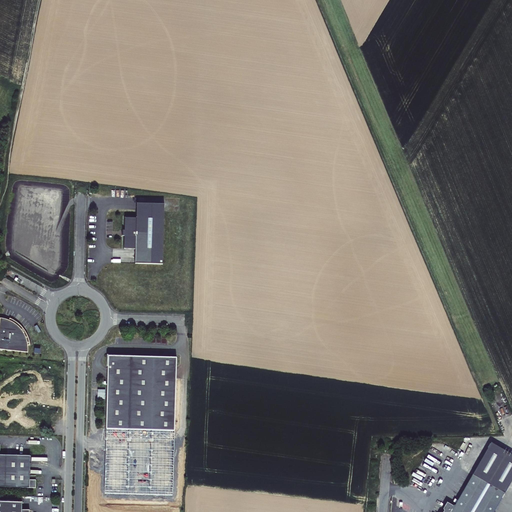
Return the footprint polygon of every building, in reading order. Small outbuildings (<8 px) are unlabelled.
[(166,205),(138,204),(138,218),(126,218),(126,230),(124,230),(124,236),(125,236),(125,249),(136,249),(136,264),(163,265),(166,205)] [(4,323),(0,322),(0,353),(28,354),(27,347),(29,346),(29,344),(27,339),(25,335),(21,330),(17,327),(13,324),(9,322),(8,324),(4,323)] [(175,431),(177,358),(132,356),(132,355),(108,355),(108,366),(109,366),(107,429),(175,431)] [(173,496),(175,431),(107,429),(105,494),(173,496)] [(451,505),(446,502),(442,508),(444,511),(443,511),(492,511),(511,477),(511,455),(489,443),(455,505),(451,505)] [(0,454),(0,486),(36,488),(36,480),(30,479),(31,456),(0,454)] [(22,510),(23,502),(0,501),(0,511),(29,511),(30,510),(22,510)]
